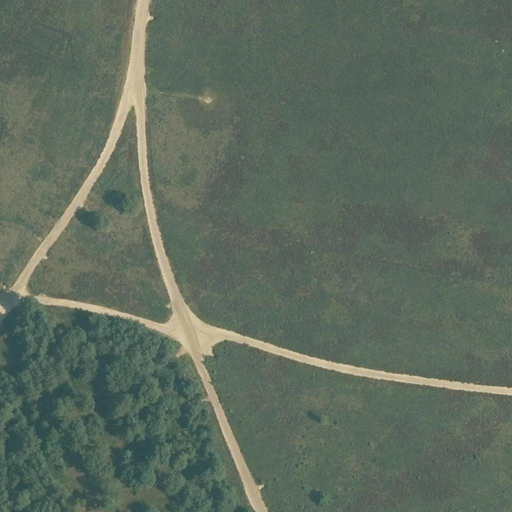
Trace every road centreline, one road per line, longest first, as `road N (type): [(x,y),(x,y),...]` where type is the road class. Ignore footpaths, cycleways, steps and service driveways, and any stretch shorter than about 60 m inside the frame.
road 1 (track): [(0,298),(52,300),(318,364),(511,393)]
road 2 (track): [(136,72),(160,252),(262,511)]
road 3 (track): [(0,312),(105,162),(136,72)]
